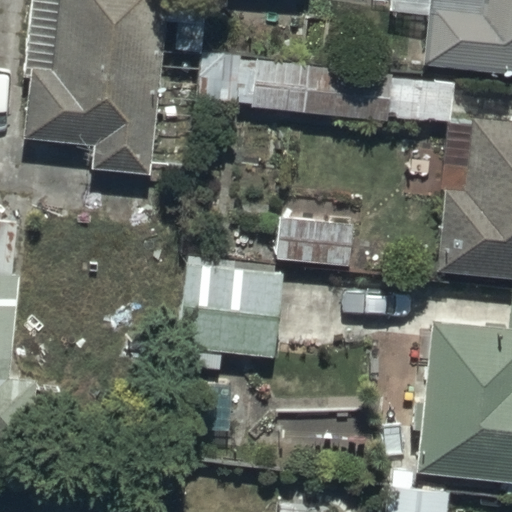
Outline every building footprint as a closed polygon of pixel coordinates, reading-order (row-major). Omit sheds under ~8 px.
[(25,0),(21,67),(30,67),(25,127),(95,133),(93,156),(152,160),(164,0),(25,0)] [(511,0),(396,0),(426,2),(423,52),(511,60),(511,0)] [(228,47),(202,45),(199,89),(249,93),(248,100),(447,115),(451,70),(227,53),(228,47)] [(443,176),(436,260),(511,265),(511,108),(471,105),(464,178),(443,176)] [(275,205),(272,249),(350,255),(353,211),(275,205)] [(0,429),(31,432),(35,371),(12,370),(19,264),(13,263),(17,211),(0,210),(0,429)] [(282,263),(189,256),(181,358),(222,361),(224,343),(276,347),(282,263)] [(433,309),(418,460),(506,469),(504,486),(511,486),(511,279),(511,280),(507,316),(433,309)] [(233,375),(195,373),(193,421),(231,422),(233,375)] [(445,511),(449,481),(389,475),(385,511),(445,511)]
